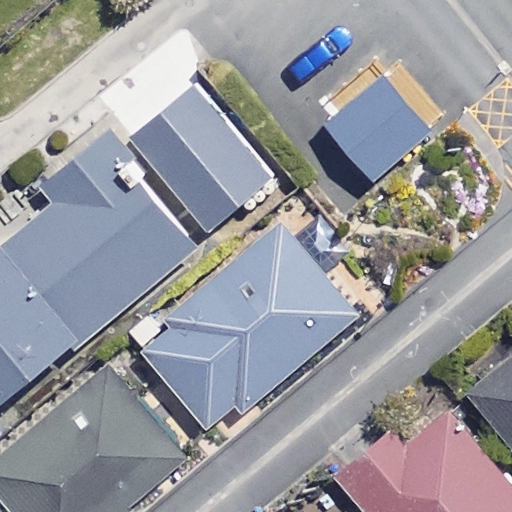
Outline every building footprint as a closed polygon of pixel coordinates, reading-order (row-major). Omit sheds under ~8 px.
[(428,136),(384,80),(331,122),(376,178),(428,136)] [(0,409),(204,247),(116,137),(45,194),(52,203),(0,244),(0,409)] [(360,317),(284,225),(140,343),(216,435),(360,317)] [(128,511),(195,453),(115,363),(0,464),(0,492),(17,511),(128,511)] [(511,365),(476,392),(511,440),(511,365)] [(511,511),(511,487),(451,414),(410,449),(398,434),(343,479),(370,511),(511,511)]
